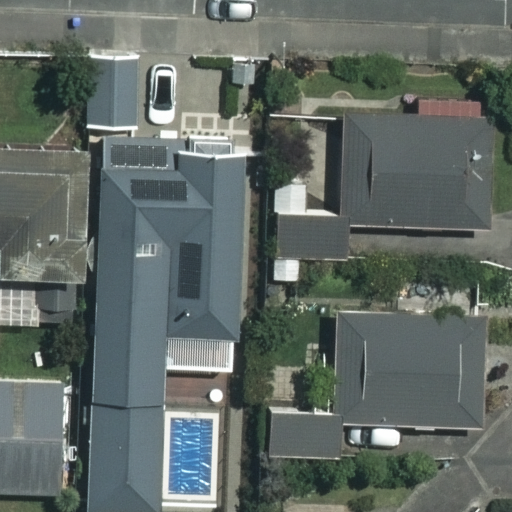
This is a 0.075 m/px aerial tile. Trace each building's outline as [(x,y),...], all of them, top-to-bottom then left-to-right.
[(130,51),(79,50),(78,127),(129,128),(130,51)] [(479,111),(335,107),(332,221),(476,225),(479,111)] [(0,299),(81,302),(86,143),(0,140),(0,299)] [(243,146),(103,140),(86,504),(160,507),(167,358),(234,361),(243,146)] [(301,172),(264,173),(266,265),(330,264),(329,211),(302,211),(301,172)] [(473,313),(328,311),(326,422),(471,424),(473,313)] [(53,379),(0,380),(0,489),(56,488),(53,379)]
